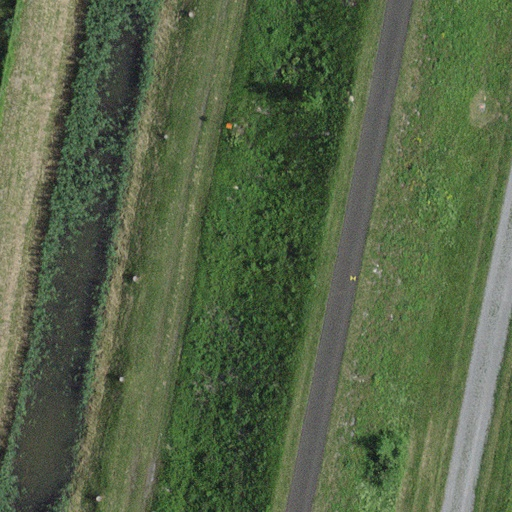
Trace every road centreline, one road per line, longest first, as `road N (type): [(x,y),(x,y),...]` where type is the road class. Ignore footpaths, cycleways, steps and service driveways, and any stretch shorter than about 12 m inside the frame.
road 1 (track): [(402,0),(300,511)]
road 2 (unknown): [(238,0),(142,511)]
road 3 (track): [(467,511),(511,292)]
